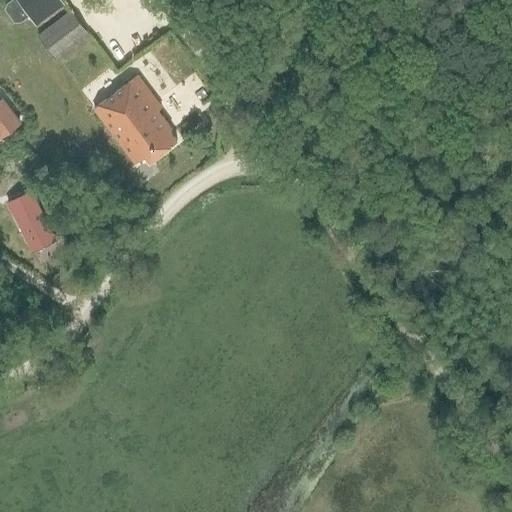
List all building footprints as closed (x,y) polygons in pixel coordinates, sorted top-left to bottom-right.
[(19,0),(38,24),(65,4),(62,0),(19,0)] [(72,10),(39,35),(57,58),(89,33),(72,10)] [(146,156),(151,163),(175,145),(174,144),(179,140),(171,130),(174,129),(159,110),(163,107),(139,74),(93,108),(135,164),(146,156)] [(0,137),(1,137),(2,138),(22,122),(4,98),(0,100),(0,137)] [(8,202),(29,247),(54,235),(33,191),(8,202)]
